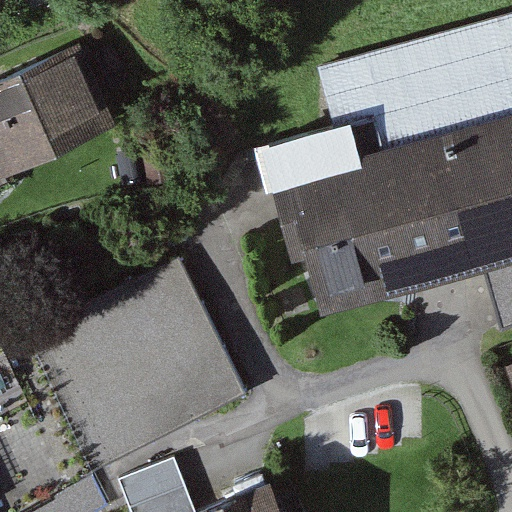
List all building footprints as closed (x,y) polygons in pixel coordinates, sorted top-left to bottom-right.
[(55,55),(0,78),(0,172),(89,134),(55,55)] [(511,114),(255,185),(289,309),(511,247),(511,114)] [(0,507),(237,394),(178,263),(0,350),(0,507)] [(511,361),(497,367),(511,406),(511,405),(511,361)] [(254,511),(244,484),(167,511),(254,511)]
